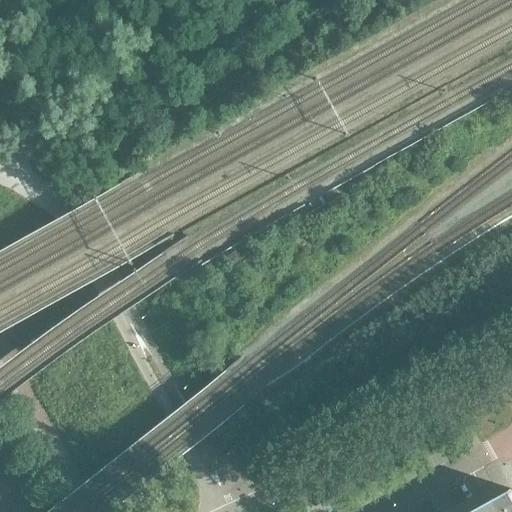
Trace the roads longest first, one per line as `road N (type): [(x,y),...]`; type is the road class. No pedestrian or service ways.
road 1 (track): [(0,161),(287,0)]
road 2 (tertiary): [(254,511),(511,372)]
